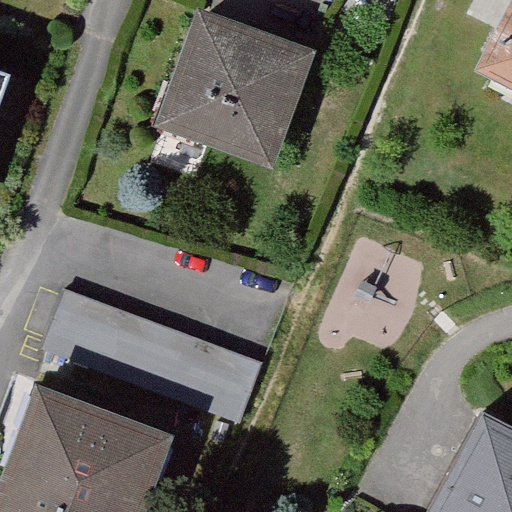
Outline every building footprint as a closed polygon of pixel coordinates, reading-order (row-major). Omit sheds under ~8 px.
[(511,5),(478,72),(511,89),(511,5)] [(310,51),(195,11),(161,127),(274,167),(310,51)] [(65,285),(44,344),(240,415),(262,356),(65,285)] [(132,511),(167,418),(44,374),(0,493),(0,511),(132,511)] [(511,511),(511,415),(483,400),(427,511),(511,511)]
